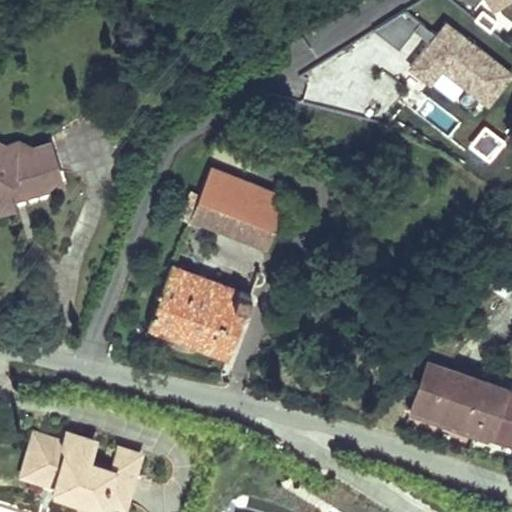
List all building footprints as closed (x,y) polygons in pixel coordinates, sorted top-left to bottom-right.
[(511,0),(482,0),(492,15),(511,1),(511,0)] [(511,72),(511,70),(443,21),(435,32),(398,6),(374,39),(481,115),(511,72)] [(469,149),(492,160),(503,137),(480,126),(469,149)] [(48,141),(18,151),(15,157),(2,150),(5,145),(0,142),(0,197),(3,200),(9,189),(18,185),(21,193),(60,181),(48,141)] [(189,216),(269,247),(278,224),(278,223),(243,210),(255,180),(210,163),(200,189),(189,216)] [(278,223),(278,224),(290,194),(255,180),(243,210),(278,223)] [(182,213),(189,216),(200,189),(192,186),(182,213)] [(148,323),(229,353),(251,294),(219,282),(215,292),(194,284),(198,274),(169,264),(148,323)] [(198,274),(194,284),(215,292),(219,282),(198,274)] [(511,390),(426,361),(410,406),(511,441),(511,390)] [(89,462),(96,439),(64,429),(61,438),(30,428),(15,478),(50,488),(48,496),(103,511),(104,511),(106,508),(119,511),(124,511),(143,453),(116,445),(109,468),(89,462)]
